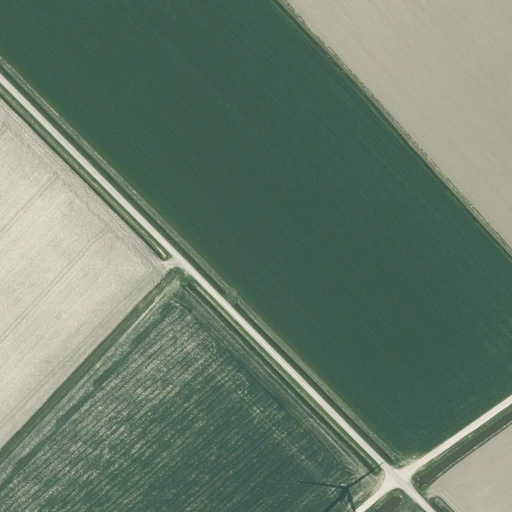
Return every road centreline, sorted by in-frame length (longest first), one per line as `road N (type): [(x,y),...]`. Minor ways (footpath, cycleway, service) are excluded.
road 1 (unclassified): [(430,511),(0,79)]
road 2 (track): [(358,511),(511,399)]
